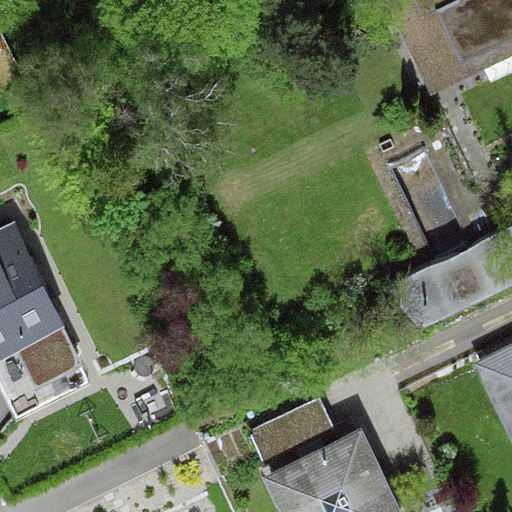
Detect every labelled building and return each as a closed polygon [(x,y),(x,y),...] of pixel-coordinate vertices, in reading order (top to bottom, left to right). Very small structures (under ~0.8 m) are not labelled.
[(511,0),(411,0),(416,11),(395,22),(421,77),(511,32),(511,0)] [(511,220),(383,283),(417,320),(511,274),(511,220)] [(0,251),(0,338),(52,314),(18,243),(0,251)] [(484,364),(511,420),(511,351),(500,357),(484,364)] [(354,429),(335,438),(267,471),(286,511),(394,511),(379,483),(354,429)]
